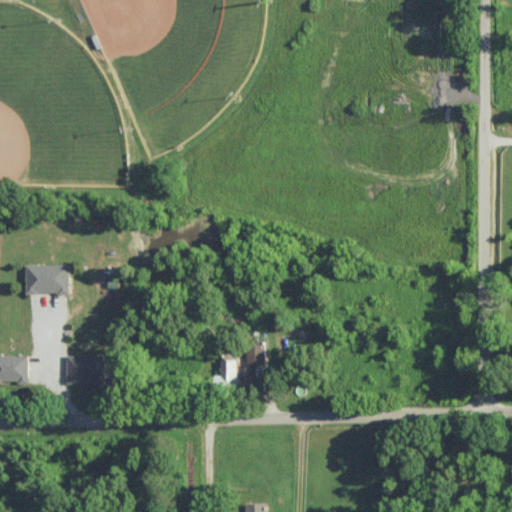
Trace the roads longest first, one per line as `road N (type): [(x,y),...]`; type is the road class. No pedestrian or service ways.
road 1 (residential): [(54,421),(511,409)]
road 2 (residential): [(484,409),(481,0)]
